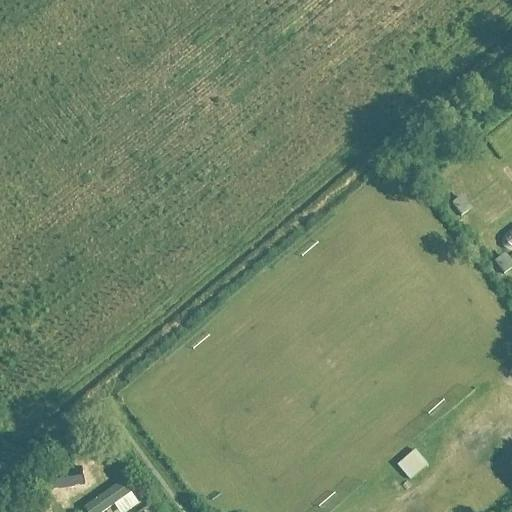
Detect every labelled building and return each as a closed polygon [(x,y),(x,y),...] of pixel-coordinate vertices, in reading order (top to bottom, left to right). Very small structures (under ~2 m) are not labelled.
[(455,211),(463,206),(458,200),(451,205),(455,211)] [(463,206),(455,211),(460,218),(467,212),(463,206)] [(501,258),(494,263),(498,269),(505,264),(501,258)] [(505,264),(498,269),(502,275),(510,270),(505,264)] [(419,454),(399,470),(411,484),(430,468),(419,454)] [(99,467),(94,455),(63,467),(68,479),(99,467)] [(89,511),(111,511),(136,494),(122,476),(84,505),(89,511)]
